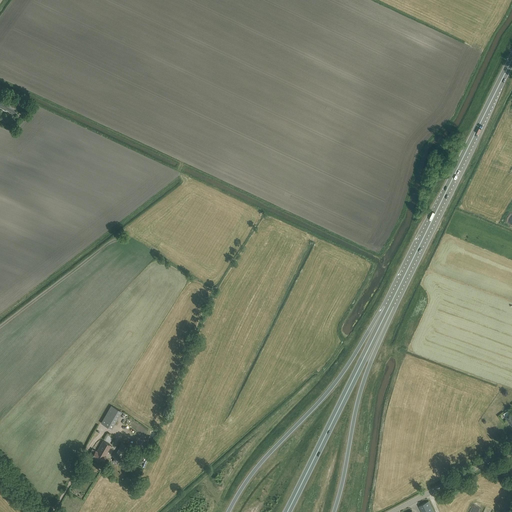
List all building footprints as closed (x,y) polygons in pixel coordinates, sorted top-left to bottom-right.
[(12,100),(4,96),(0,104),(0,105),(14,113),(19,104),(17,102),(16,103),(12,101),(12,100)] [(122,412),(111,406),(101,423),(111,429),(122,412)] [(111,446),(103,441),(96,452),(95,451),(92,457),(96,459),(95,460),(98,462),(98,460),(102,463),(106,457),(105,456),(111,446)] [(342,458),(346,449),(332,443),(328,453),(342,458)] [(127,446),(122,444),(117,453),(115,452),(112,457),(119,461),(127,446)] [(434,511),(428,501),(419,506),(421,511),(434,511)]
